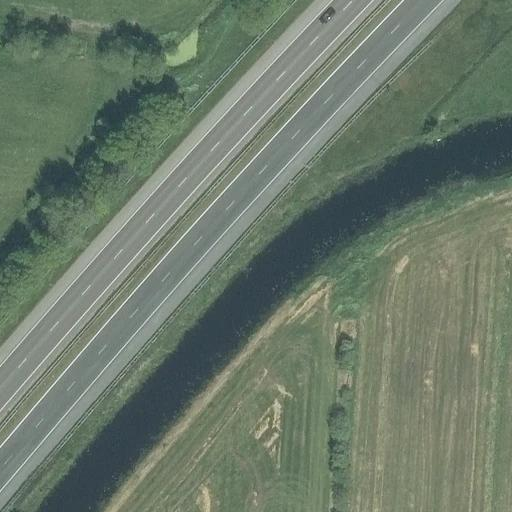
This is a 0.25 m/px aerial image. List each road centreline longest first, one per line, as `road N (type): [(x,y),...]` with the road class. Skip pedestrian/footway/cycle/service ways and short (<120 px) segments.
road 1 (motorway): [(0,473),(191,249),(425,0)]
road 2 (motorway): [(354,0),(0,391)]
